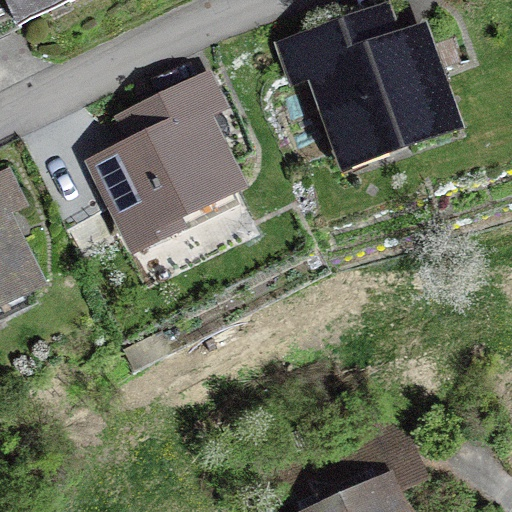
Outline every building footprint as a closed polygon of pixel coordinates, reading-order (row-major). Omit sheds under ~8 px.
[(6,0),(14,14),(43,0),(68,0),(70,1),(72,0),(6,0)] [(318,73),(344,155),(403,136),(407,147),(457,131),(423,28),(400,36),(391,9),(279,46),(290,82),(318,73)] [(92,154),(144,259),(202,230),(191,207),(243,181),(209,112),(230,102),(213,66),(116,113),(127,137),(92,154)] [(0,308),(43,285),(5,215),(32,200),(14,166),(0,173),(0,308)] [(372,428),(282,469),(301,511),(341,511),(384,493),(371,462),(384,460),(413,447),(408,437),(391,423),(372,428)] [(392,511),(384,493),(341,511),(392,511)]
